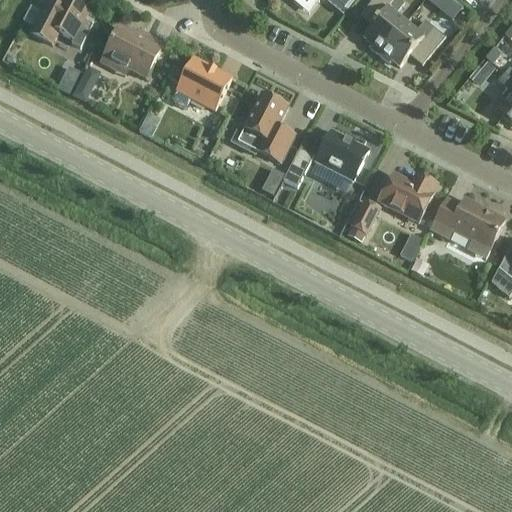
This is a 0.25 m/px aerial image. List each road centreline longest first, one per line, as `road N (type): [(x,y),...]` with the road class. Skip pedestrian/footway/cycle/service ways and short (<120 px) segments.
road 1 (tertiary): [(511,388),(0,120)]
road 2 (residential): [(206,0),(221,34),(403,127)]
road 3 (residential): [(403,127),(506,0)]
road 4 (residential): [(403,127),(511,184)]
